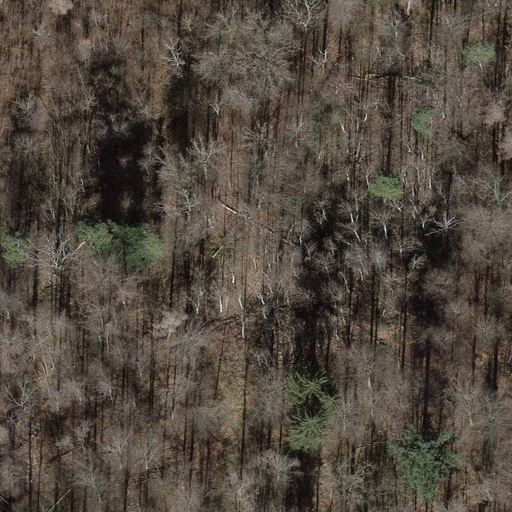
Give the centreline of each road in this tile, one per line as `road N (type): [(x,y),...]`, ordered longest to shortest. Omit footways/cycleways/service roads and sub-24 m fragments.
road 1 (track): [(137,0),(167,226),(193,335),(346,511)]
road 2 (track): [(511,74),(311,0)]
